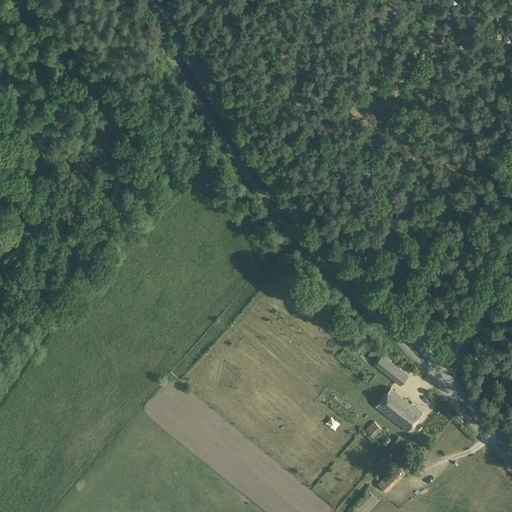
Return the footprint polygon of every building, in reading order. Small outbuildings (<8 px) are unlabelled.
[(382,355),(374,365),(400,385),(408,375),(382,355)] [(391,388),(376,407),(407,431),(423,412),(412,403),(411,404),(391,388)] [(423,424),(433,433),(447,417),(438,408),(423,424)] [(374,421),(365,430),(373,437),(382,429),(374,421)] [(394,467),(378,483),(387,492),(403,476),(394,467)]
